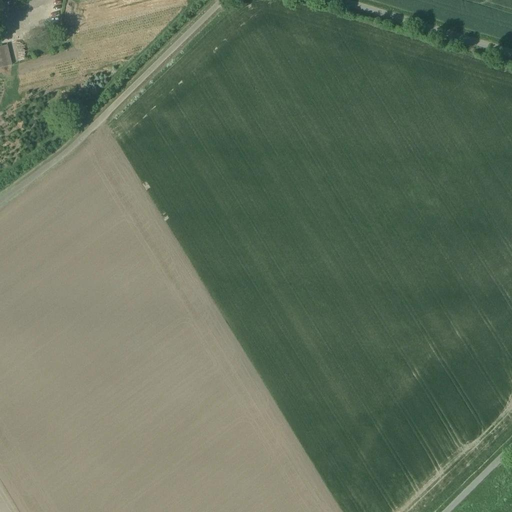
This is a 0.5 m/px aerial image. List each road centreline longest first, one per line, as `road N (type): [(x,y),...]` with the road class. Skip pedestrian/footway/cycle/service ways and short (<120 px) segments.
road 1 (unclassified): [(223,0),(69,148),(0,200)]
road 2 (unclassified): [(511,56),(332,0)]
